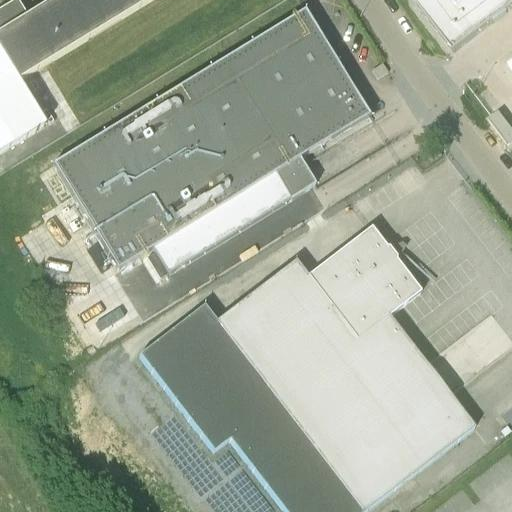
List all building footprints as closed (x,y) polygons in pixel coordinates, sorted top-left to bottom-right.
[(58,0),(27,19),(16,2),(0,12),(0,54),(18,84),(155,0),(58,0)] [(511,0),(415,0),(420,5),(417,8),(453,55),(511,9),(511,0)] [(304,14),(52,168),(117,274),(151,253),(167,278),(289,204),(312,189),(314,188),(299,163),(310,156),(368,120),(304,14)] [(0,60),(0,154),(42,129),(0,60)] [(420,296),(395,264),(395,261),(388,251),(385,251),(370,231),(307,281),(295,265),(216,325),(203,309),(138,358),(212,456),(228,444),(280,511),(368,511),(473,431),(388,320),(420,296)]
